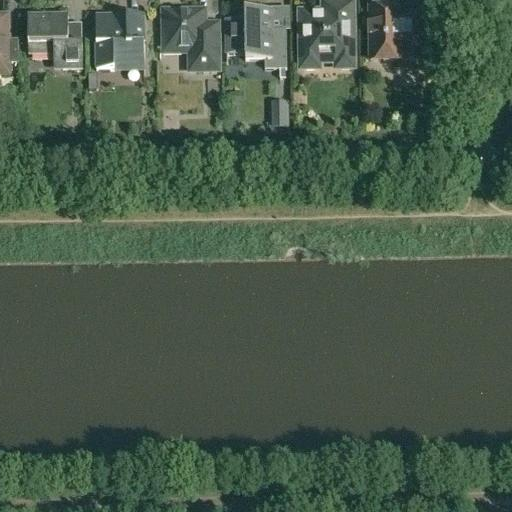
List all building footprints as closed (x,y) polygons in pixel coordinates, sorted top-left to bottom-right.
[(349,71),(355,68),(353,5),(322,5),(322,13),(311,13),(309,11),(299,12),(297,14),(297,23),(299,25),(300,68),(306,72),(314,72),(319,68),(319,61),(335,61),(335,68),(341,71),(349,71)] [(425,70),(424,15),(402,15),(401,10),(370,11),(370,63),(401,63),(401,71),(425,70)] [(245,22),(226,23),(226,57),(245,57),(245,63),(264,63),(265,72),(287,72),(286,33),(272,33),(271,12),(244,13),(245,22)] [(163,14),(164,51),(177,51),(177,55),(190,55),(190,64),(196,64),(196,73),(219,73),(218,43),(218,27),(205,27),(205,24),(204,13),(163,14)] [(52,19),(44,15),(42,19),(28,19),(28,56),(53,56),(53,58),(62,58),(62,72),(82,71),(82,47),(68,47),(68,19),(52,19)] [(0,76),(9,76),(8,66),(18,66),(18,42),(8,42),(8,18),(0,18),(0,76)] [(96,18),(96,73),(144,72),(144,18),(96,18)] [(275,105),(276,130),(288,130),(287,105),(275,105)]
